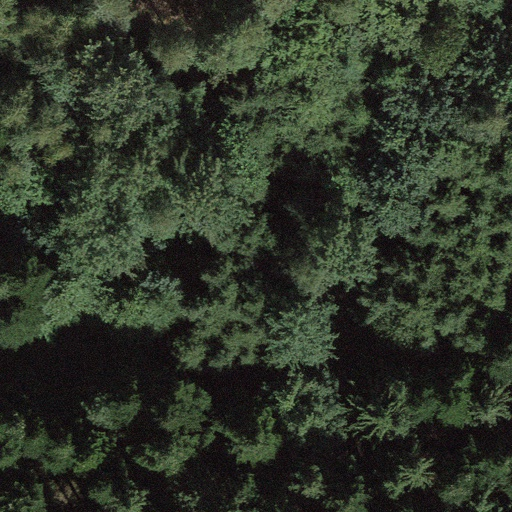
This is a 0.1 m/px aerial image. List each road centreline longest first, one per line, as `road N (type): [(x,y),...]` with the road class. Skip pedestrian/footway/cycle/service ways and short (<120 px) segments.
road 1 (track): [(0,443),(511,402)]
road 2 (track): [(361,0),(511,89)]
